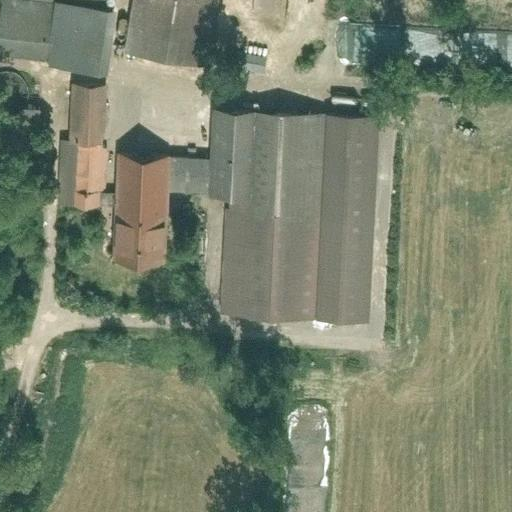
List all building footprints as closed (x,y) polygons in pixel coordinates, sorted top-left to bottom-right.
[(108,0),(0,0),(0,53),(101,64),(108,0)] [(220,0),(132,0),(125,50),(212,62),(220,0)] [(363,46),(363,23),(335,23),(335,46),(363,46)] [(266,57),(242,55),(241,71),(265,72),(266,57)] [(107,84),(71,82),(70,137),(105,138),(107,84)] [(383,112),(215,104),(211,192),(227,192),(222,311),(374,318),(383,112)] [(104,205),(106,140),(61,138),(59,204),(104,205)] [(168,152),(119,151),(118,210),(167,210),(168,152)] [(211,156),(169,154),(168,189),(209,190),(211,156)] [(168,213),(114,211),(113,257),(167,258),(168,213)]
